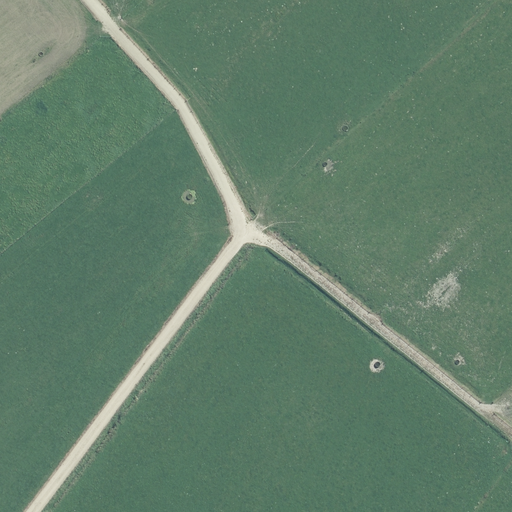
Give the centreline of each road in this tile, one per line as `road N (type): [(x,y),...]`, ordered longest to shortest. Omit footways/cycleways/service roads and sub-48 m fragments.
road 1 (track): [(511,435),(251,229),(181,101),(93,0)]
road 2 (track): [(37,511),(251,229)]
